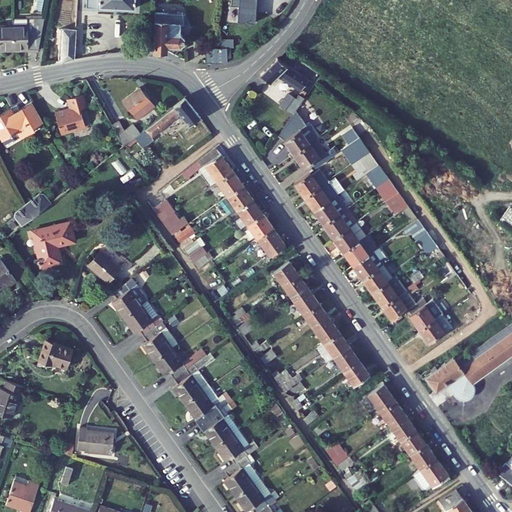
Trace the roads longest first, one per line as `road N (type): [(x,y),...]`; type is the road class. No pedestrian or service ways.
road 1 (tertiary): [(498,511),(202,97)]
road 2 (residential): [(216,511),(80,321),(49,311),(0,339)]
road 3 (unclassified): [(511,198),(465,191),(329,85)]
road 4 (tertiary): [(202,97),(175,71),(141,63),(0,85)]
road 5 (residential): [(202,97),(249,68),(306,0)]
